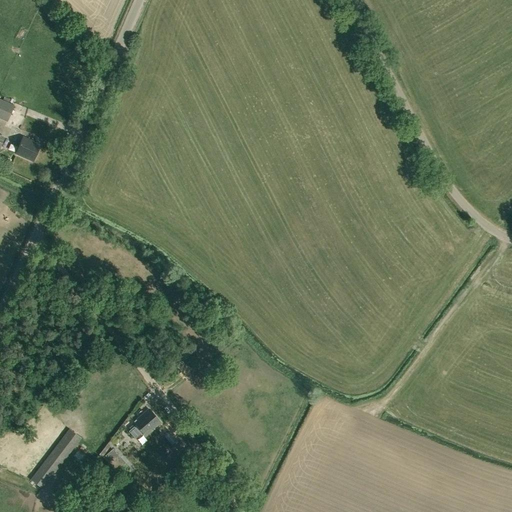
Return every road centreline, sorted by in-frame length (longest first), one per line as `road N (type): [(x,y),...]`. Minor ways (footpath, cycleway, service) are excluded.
road 1 (unclassified): [(241,511),(155,385),(37,235)]
road 2 (unclassified): [(511,239),(481,221),(443,180),(350,0)]
road 3 (unclassified): [(37,235),(139,0)]
